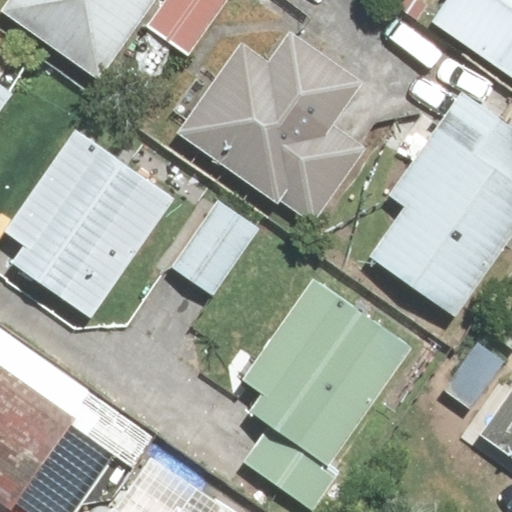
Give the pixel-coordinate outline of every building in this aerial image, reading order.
[(155,0),(15,0),(9,9),(102,74),(155,0)] [(235,0),(164,0),(146,27),(194,60),(235,0)] [(511,0),(446,0),(436,15),(511,70),(511,0)] [(248,35),(184,126),(317,219),(371,142),(343,122),(374,78),(295,23),(274,53),(248,35)] [(0,112),(15,92),(0,81),(0,112)] [(464,311),(511,241),(511,111),(469,82),(393,191),(409,202),(375,250),(464,311)] [(101,314),(185,188),(84,122),(15,227),(34,240),(20,261),(101,314)] [(262,232),(216,201),(174,263),(220,294),(262,232)] [(422,342),(319,274),(251,375),(271,388),(258,408),(278,422),(251,462),(320,508),(346,471),(339,466),(422,342)] [(81,411),(0,355),(0,495),(15,505),(81,411)] [(511,392),(485,431),(511,449),(511,392)] [(234,511),(233,511),(201,511),(185,501),(177,511),(234,511)]
